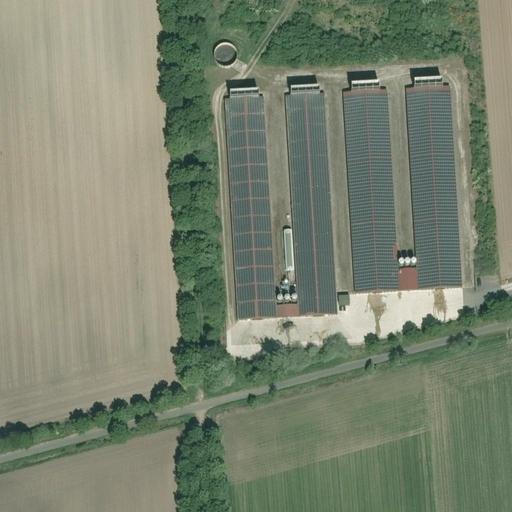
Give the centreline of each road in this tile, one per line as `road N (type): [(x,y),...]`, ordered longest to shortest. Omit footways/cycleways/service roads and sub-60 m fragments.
road 1 (unclassified): [(0,459),(511,325)]
road 2 (track): [(174,0),(201,407)]
